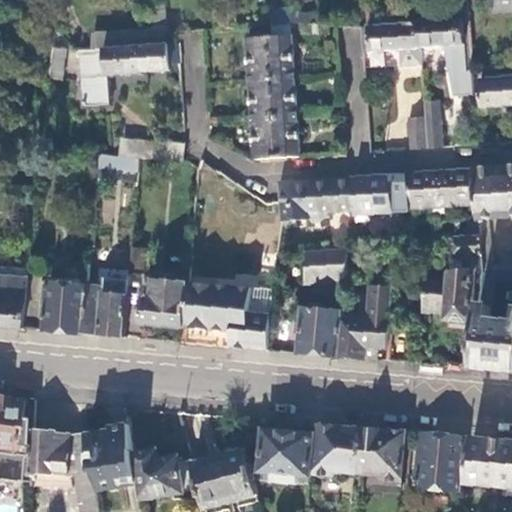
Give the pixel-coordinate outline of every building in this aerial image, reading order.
[(511,0),(490,0),(492,15),(511,13),(511,0)] [(183,12),(167,13),(168,27),(168,31),(184,30),(183,12)] [(462,20),(417,23),(420,48),(443,46),(444,58),(447,60),(461,59),(465,57),(463,45),(462,20)] [(417,23),(360,27),(361,38),(363,54),(398,51),(399,69),(421,67),(420,48),(417,23)] [(169,44),(168,31),(168,27),(90,33),(89,51),(169,44)] [(255,159),(300,156),(299,138),(295,92),(292,52),(291,34),(246,38),(248,61),(251,100),(254,141),(255,159)] [(180,43),(169,44),(89,51),(79,51),(84,108),(111,106),(108,75),(171,69),(171,63),(181,62),(180,43)] [(48,78),(63,79),(66,48),(51,46),(48,78)] [(0,93),(24,95),(25,81),(0,78),(0,93)] [(511,78),(500,79),(480,81),(482,108),(511,105),(511,78)] [(439,105),(425,106),(426,116),(429,148),(443,147),(439,105)] [(408,118),(409,149),(429,148),(426,116),(408,118)] [(478,144),(476,126),(469,127),(470,145),(478,144)] [(184,162),(184,145),(161,144),(124,140),(122,158),(140,160),(140,158),(166,160),(166,161),(184,162)] [(109,157),(107,168),(139,172),(140,160),(122,158),(109,157)] [(511,167),(499,168),(472,170),(477,205),(479,221),(480,238),(481,272),(491,271),(489,221),(511,218),(511,167)] [(477,205),(472,170),(450,172),(407,175),(412,210),(477,205)] [(412,210),(407,175),(372,177),(353,179),(356,211),(356,217),(412,213),(412,210)] [(279,184),(279,204),(280,208),(280,219),(280,234),(295,232),(305,232),(305,220),(329,219),(328,205),(338,204),(338,213),(356,211),(353,179),(328,180),(279,184)] [(280,219),(280,208),(268,203),(264,231),(278,233),(280,219)] [(470,238),(480,238),(479,221),(469,221),(470,238)] [(481,275),(481,272),(480,238),(470,238),(457,240),(459,261),(465,261),(465,272),(441,274),(438,286),(426,285),(424,315),(426,315),(426,314),(447,314),(446,320),(452,320),(452,325),(466,326),(467,321),(471,321),(474,274),(481,275)] [(146,249),(132,249),(130,274),(144,275),(146,249)] [(349,249),(310,253),(307,285),(346,282),(349,249)] [(366,251),(352,250),(350,265),(365,266),(366,251)] [(88,287),(90,270),(68,269),(67,279),(51,277),(50,283),(48,282),(45,331),(50,331),(84,334),(88,287)] [(475,369),(501,372),(511,372),(511,269),(491,271),(481,272),(481,275),(475,369)] [(0,326),(7,327),(26,329),(29,304),(28,304),(30,278),(0,275),(0,326)] [(44,278),(30,276),(30,278),(28,304),(29,304),(26,329),(39,330),(44,278)] [(106,288),(88,287),(84,334),(93,335),(124,338),(129,281),(106,279),(106,288)] [(190,284),(156,281),(153,301),(144,300),(141,325),(186,329),(190,284)] [(190,284),(186,329),(232,333),(231,348),(247,349),(269,351),(272,317),(251,315),(253,290),(190,284)] [(390,324),(393,290),(370,288),(367,319),(342,317),(339,357),(356,359),(377,361),(379,346),(388,347),(390,324)] [(272,317),(273,292),(253,290),(251,315),(272,317)] [(302,333),(300,354),(316,355),(339,357),(342,317),(343,314),(303,309),(302,327),(302,333)] [(388,347),(387,361),(408,363),(411,326),(390,324),(388,347)] [(0,446),(8,447),(22,448),(25,408),(26,404),(5,403),(6,397),(0,396),(0,446)] [(33,431),(34,409),(25,408),(22,448),(8,447),(7,453),(1,452),(0,462),(0,461),(0,483),(22,485),(22,480),(31,481),(31,472),(33,431)] [(112,431),(87,436),(94,473),(96,473),(99,490),(140,482),(135,455),(130,425),(112,429),(112,431)] [(337,427),(321,425),(316,475),(334,476),(334,473),(360,474),(364,430),(337,427)] [(239,429),(245,450),(251,472),(273,474),(273,482),(295,484),(296,476),(311,478),(315,434),(239,429)] [(364,430),(360,474),(384,476),(384,482),(401,483),(407,433),(381,431),(364,430)] [(33,431),(31,472),(68,475),(68,478),(77,477),(94,473),(87,436),(86,432),(71,435),(57,435),(57,432),(33,431)] [(438,436),(423,435),(418,489),(463,493),(468,439),(438,436)] [(511,442),(491,441),(472,439),(468,485),(511,488),(511,442)] [(245,450),(220,457),(233,503),(257,496),(253,480),(251,472),(245,450)] [(157,451),(135,455),(140,482),(144,500),(186,493),(185,492),(200,489),(192,460),(180,463),(179,459),(159,462),(157,451)] [(211,455),(192,460),(200,489),(206,510),(231,503),(233,503),(220,457),(213,459),(211,455)] [(251,472),(253,480),(273,482),(273,474),(251,472)] [(94,473),(77,477),(81,511),(101,511),(97,491),(99,490),(96,473),(94,473)]
